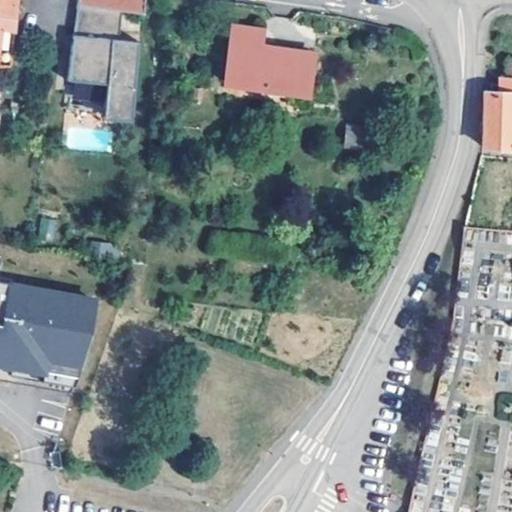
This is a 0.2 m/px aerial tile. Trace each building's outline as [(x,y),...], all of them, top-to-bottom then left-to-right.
[(18,0),(0,0),(0,67),(11,67),(18,0)] [(145,0),(78,0),(78,5),(116,10),(143,14),(145,0)] [(113,40),(116,10),(78,5),(68,81),(108,85),(106,103),(132,105),(140,42),(113,40)] [(268,54),(261,52),(263,33),(233,28),(227,81),(308,94),(314,53),(269,47),(268,54)] [(511,78),(510,78),(503,78),(502,97),(498,96),(486,96),(484,146),(511,149),(511,78)] [(132,105),(106,103),(104,120),(131,123),(132,105)] [(347,124),(343,145),(360,148),(364,128),(347,124)] [(41,217),(38,240),(55,242),(58,219),(41,217)] [(11,279),(0,277),(0,286),(9,288),(11,279)] [(0,376),(71,390),(91,336),(87,335),(94,295),(50,287),(50,286),(11,279),(9,288),(0,286),(0,376)] [(461,433),(479,443),(487,426),(469,417),(461,433)]
